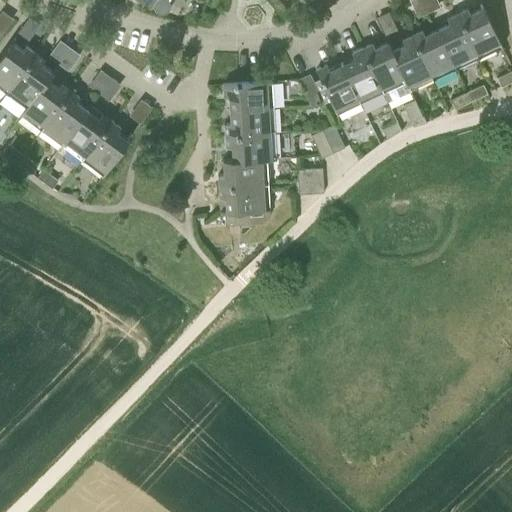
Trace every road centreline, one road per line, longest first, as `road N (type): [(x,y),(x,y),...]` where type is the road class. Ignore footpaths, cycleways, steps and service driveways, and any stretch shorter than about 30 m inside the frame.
road 1 (unclassified): [(94,433),(364,167),(429,130),(511,108)]
road 2 (residential): [(207,40),(304,34),(374,0)]
road 3 (residential): [(198,98),(176,103),(75,37),(87,10)]
road 4 (residential): [(207,40),(87,10)]
